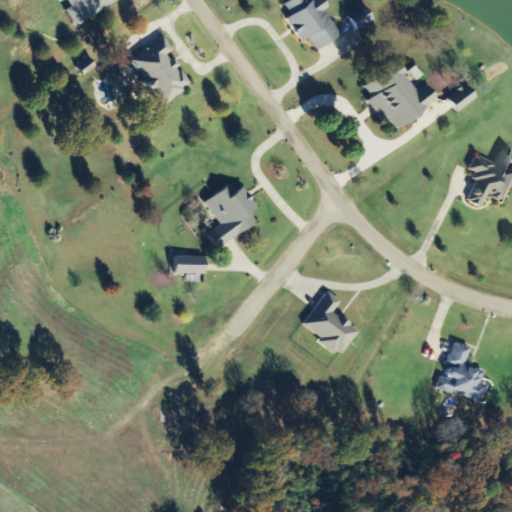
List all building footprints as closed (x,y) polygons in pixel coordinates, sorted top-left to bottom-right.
[(75,26),(119,1),(118,0),(67,0),(71,6),(66,10),(75,26)] [(311,0),(310,1),(309,0),(282,0),(292,14),(287,18),(302,42),(309,38),(317,51),(341,35),(324,10),(328,7),(323,0),(311,0)] [(347,16),(359,31),(375,18),(363,3),(347,16)] [(131,59),(161,105),(191,86),(169,52),(173,50),(164,37),(131,59)] [(395,128),(439,103),(428,83),(416,90),(400,63),(363,84),(371,98),(368,100),(380,121),(388,116),(395,128)] [(477,98),(467,83),(448,97),(458,111),(477,98)] [(511,171),(511,154),(501,150),(495,163),(475,155),(469,170),(478,174),(466,201),(482,208),(487,196),(506,204),(511,191),(511,172),(511,171)] [(204,202),(219,225),(206,234),(216,250),(256,222),(249,212),(257,206),(243,187),(234,193),(229,185),(204,202)] [(206,274),(206,257),(175,256),(175,274),(206,274)] [(302,325),(321,338),(318,341),(340,358),(359,331),(334,312),(341,302),(327,291),(302,325)] [(484,400),(488,385),(482,383),(485,372),(465,367),(470,348),(452,342),(439,391),(452,394),(453,392),(484,400)]
